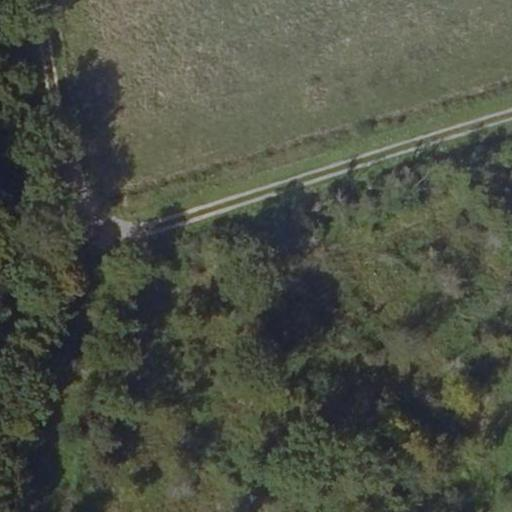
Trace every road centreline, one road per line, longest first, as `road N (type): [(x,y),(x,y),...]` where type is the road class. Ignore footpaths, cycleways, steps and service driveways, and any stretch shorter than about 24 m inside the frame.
road 1 (track): [(116,217),(511,104)]
road 2 (track): [(116,217),(52,511)]
road 3 (track): [(50,0),(78,162),(95,212),(116,217)]
